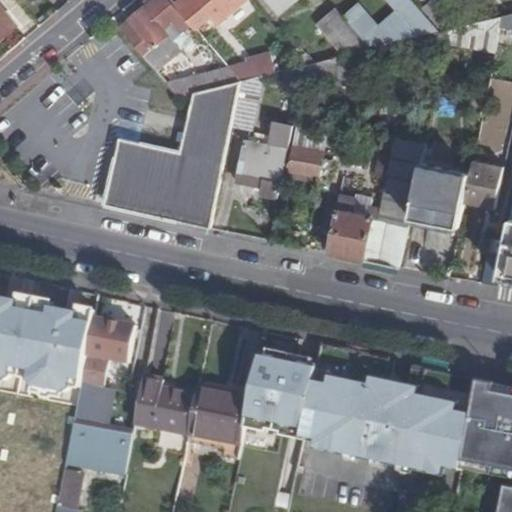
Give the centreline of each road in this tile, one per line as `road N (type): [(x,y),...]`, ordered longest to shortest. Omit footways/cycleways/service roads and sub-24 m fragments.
road 1 (secondary): [(511,334),(0,222)]
road 2 (residential): [(100,0),(0,83)]
